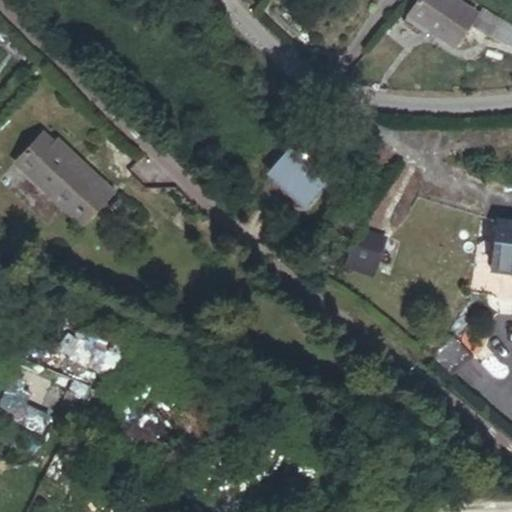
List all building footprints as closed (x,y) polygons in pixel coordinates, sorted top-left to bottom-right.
[(347,0),(361,9),(367,0),(347,0)] [(424,0),(402,33),(448,64),(470,31),(424,0)] [(491,35),(478,28),(468,47),(481,54),(491,35)] [(511,69),(511,45),(491,35),(481,54),(511,69)] [(81,228),(113,192),(80,162),(77,166),(42,134),(13,166),(81,228)] [(326,192),(334,182),(295,147),(269,174),(305,206),(322,188),(326,192)] [(492,267),(511,269),(511,222),(498,221),(492,267)] [(371,245),(354,239),(347,258),(364,264),(371,245)]
